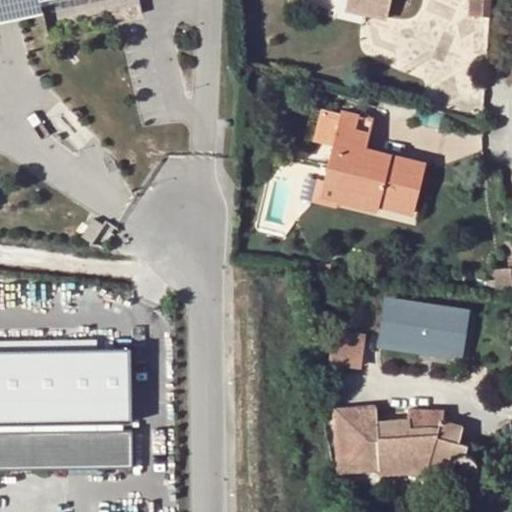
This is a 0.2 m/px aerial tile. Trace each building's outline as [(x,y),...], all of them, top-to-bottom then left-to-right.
[(0,0),(0,11),(17,8),(14,0),(0,0)] [(350,0),(350,3),(363,6),(382,11),(379,26),(401,30),(407,0),(350,0)] [(489,0),(467,0),(466,20),(488,22),(488,13),(489,0)] [(382,11),(363,6),(359,21),(379,26),(382,11)] [(340,114),(322,109),(314,139),(332,143),(340,114)] [(340,114),(332,143),(323,179),(320,194),(338,198),(378,208),(379,205),(413,213),(426,162),(367,147),(374,118),(340,110),(340,114)] [(320,194),(323,179),(317,178),(311,200),(336,207),(338,198),(320,194)] [(102,225),(93,218),(82,235),(91,241),(102,225)] [(511,267),(494,269),(495,291),(511,289),(511,267)] [(474,307),(399,297),(394,336),(469,345),(474,307)] [(377,334),(334,328),(329,362),(373,367),(377,334)] [(130,348),(0,349),(0,423),(131,421),(130,348)] [(406,410),(406,419),(407,433),(440,432),(441,421),(441,408),(406,410)] [(375,409),(335,414),(341,473),(379,469),(382,476),(424,474),(429,463),(452,468),(452,472),(453,476),(457,479),(464,480),(468,480),(474,477),(477,470),(476,461),(473,457),(468,455),(463,454),(465,447),(458,444),(463,427),(441,421),(440,432),(407,433),(406,419),(375,421),(375,409)] [(131,429),(0,431),(0,467),(133,466),(131,429)]
